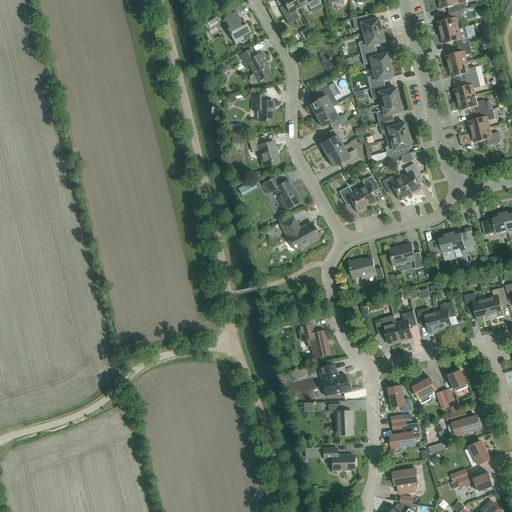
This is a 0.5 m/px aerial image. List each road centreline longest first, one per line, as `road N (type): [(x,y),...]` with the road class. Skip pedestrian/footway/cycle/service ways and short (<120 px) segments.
road 1 (unclassified): [(286,511),(234,342),(231,294),(161,0)]
road 2 (residential): [(348,240),(299,160),(293,73),(257,0)]
road 3 (residential): [(458,184),(445,166),(402,0)]
road 4 (residential): [(373,369),(344,337),(328,277),(348,240)]
road 5 (residential): [(365,511),(374,465),(373,369)]
road 6 (residential): [(458,184),(440,215),(348,240)]
